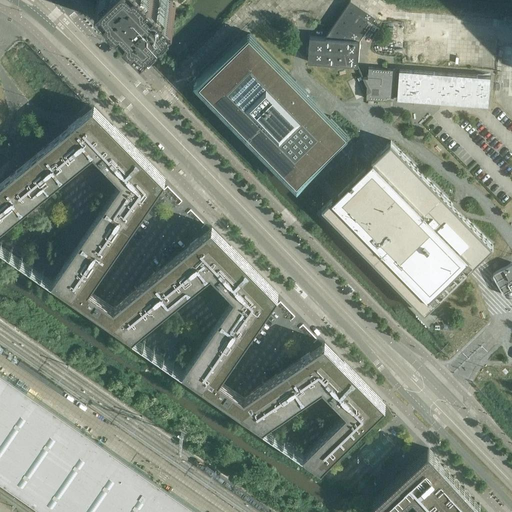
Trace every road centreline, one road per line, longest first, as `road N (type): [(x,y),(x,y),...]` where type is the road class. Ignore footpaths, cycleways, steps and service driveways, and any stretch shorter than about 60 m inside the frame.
road 1 (tertiary): [(12,0),(70,46),(417,407)]
road 2 (tertiary): [(438,386),(58,0)]
road 3 (track): [(0,249),(318,469),(354,474)]
road 4 (tertiary): [(417,407),(511,506)]
